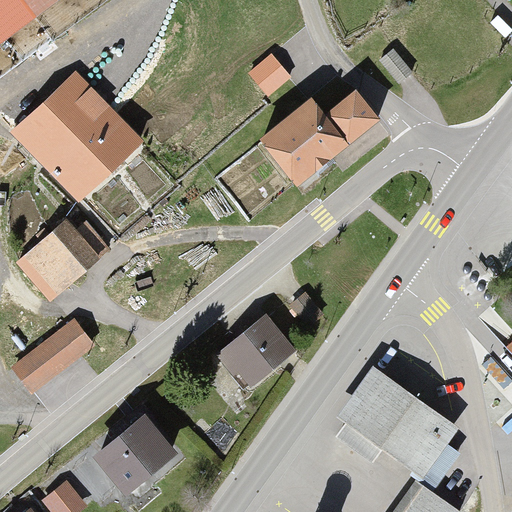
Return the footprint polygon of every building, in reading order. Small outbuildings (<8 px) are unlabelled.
[(0,0),(0,44),(59,0),(0,0)] [(272,59),(251,74),(268,96),(288,82),(272,59)] [(73,72),(10,131),(72,198),(136,138),(73,72)] [(306,76),(287,89),(299,105),(317,91),(306,76)] [(258,144),(291,184),(366,122),(345,96),(325,112),(313,98),(258,144)] [(77,212),(68,219),(100,256),(109,249),(77,212)] [(19,263),(51,299),(100,256),(68,219),(19,263)] [(302,287),(285,302),(307,329),(325,315),(302,287)] [(221,348),(249,383),(297,345),(269,310),(221,348)] [(67,321),(9,367),(30,393),(88,346),(67,321)] [(447,427),(367,372),(334,418),(414,474),(447,427)] [(91,458),(121,493),(172,450),(143,415),(91,458)] [(66,471),(41,489),(58,511),(75,511),(89,502),(66,471)] [(399,511),(454,511),(418,486),(399,511)]
